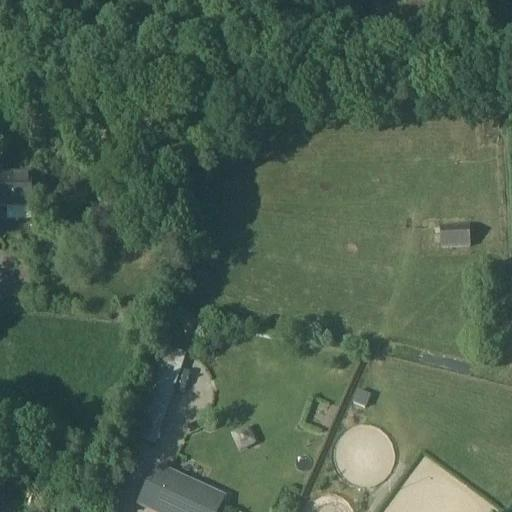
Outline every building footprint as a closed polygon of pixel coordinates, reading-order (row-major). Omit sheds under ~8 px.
[(0,208),(31,208),(30,175),(0,176),(0,208)] [(112,199),(107,199),(101,200),(102,210),(113,209),(112,199)] [(7,238),(32,237),(32,224),(6,225),(7,238)] [(440,230),(439,251),(470,249),(468,228),(440,230)] [(128,304),(122,323),(137,328),(143,309),(128,304)] [(159,366),(134,440),(156,448),(167,412),(180,373),(159,366)] [(357,391),(351,405),(365,411),(371,397),(357,391)] [(217,511),(223,501),(157,469),(141,503),(150,507),(147,511),(217,511)]
